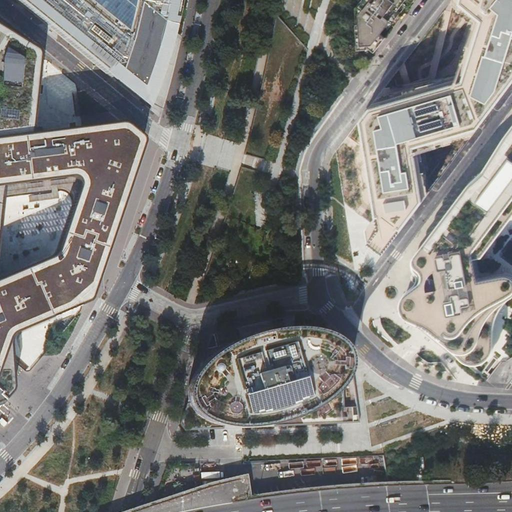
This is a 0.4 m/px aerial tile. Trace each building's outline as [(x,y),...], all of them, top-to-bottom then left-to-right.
[(18,0),(157,115),(169,80),(180,44),(186,9),(187,0),(18,0)] [(403,4),(408,8),(414,0),(361,0),(355,8),(358,49),(367,49),(369,47),(375,52),(385,38),(379,34),(403,4)] [(511,0),(457,0),(457,4),(478,22),(460,82),(368,110),(359,122),(373,219),(364,230),(366,244),(381,256),(421,201),(413,156),(471,137),(511,82),(511,0)] [(137,128),(126,124),(32,135),(40,53),(0,28),(0,368),(10,339),(14,333),(93,299),(146,138),(137,128)] [(472,363),(480,362),(487,359),(491,353),(493,340),(493,323),(497,311),(505,300),(511,294),(511,271),(509,269),(504,268),(474,274),(472,256),(483,254),(511,215),(511,116),(503,129),(490,149),(482,163),(467,177),(412,249),(411,254),(412,257),(414,259),(418,262),(420,265),(420,269),(420,273),(417,277),(405,286),(401,290),(400,293),(399,295),(398,299),(399,304),(400,308),(404,312),(411,316),(418,319),(427,323),(435,330),(444,339),(453,350),(460,358),(467,362),(472,363)] [(273,320),(275,330),(277,329),(284,329),(293,328),(303,329),(313,330),(320,331),(328,334),(334,337),(340,340),(320,321),(298,314),(273,320)] [(205,426),(213,428),(220,430),(228,431),(242,432),(261,430),(273,427),(277,426),(289,423),(301,418),(312,413),(321,407),(330,400),(338,393),(345,384),(351,373),(352,367),(352,365),(351,356),(348,350),(345,345),(340,340),(334,337),(328,334),(320,331),(313,330),(303,329),(293,328),(284,329),(277,329),(275,330),(266,331),(256,334),(233,343),(229,344),(221,349),(213,353),(206,358),(198,365),(194,371),(192,373),(190,376),(186,382),(184,389),(183,395),(183,400),(184,405),(186,409),(188,413),(191,416),(195,419),(200,423),(205,426)] [(205,335),(192,373),(194,371),(198,365),(206,358),(213,353),(221,349),(229,344),(233,343),(229,330),(205,335)] [(359,423),(352,367),(351,373),(345,384),(338,393),(330,400),(321,407),(312,413),(301,418),(289,423),(277,426),(273,427),(359,423)] [(184,405),(183,400),(176,420),(184,431),(220,430),(213,428),(205,426),(200,423),(195,419),(191,416),(188,413),(186,409),(184,405)] [(317,449),(317,441),(288,442),(288,449),(317,449)] [(161,511),(164,511),(249,498),(246,477),(158,492),(161,511)] [(316,492),(319,511),(389,511),(387,484),(384,484),(316,492)]
